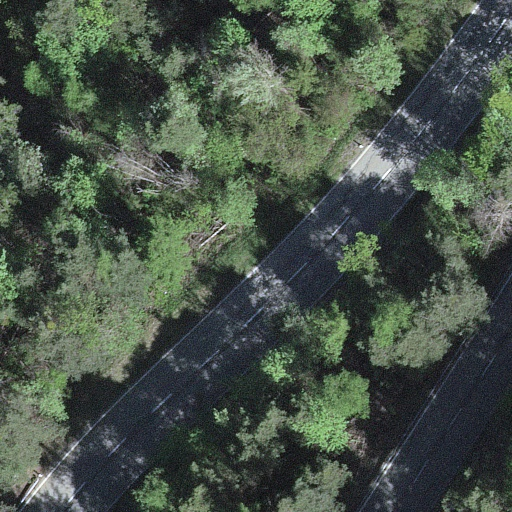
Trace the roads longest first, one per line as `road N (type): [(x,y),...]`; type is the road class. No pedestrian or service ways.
road 1 (tertiary): [(60,511),(314,255),(511,12)]
road 2 (tertiary): [(511,332),(397,511)]
